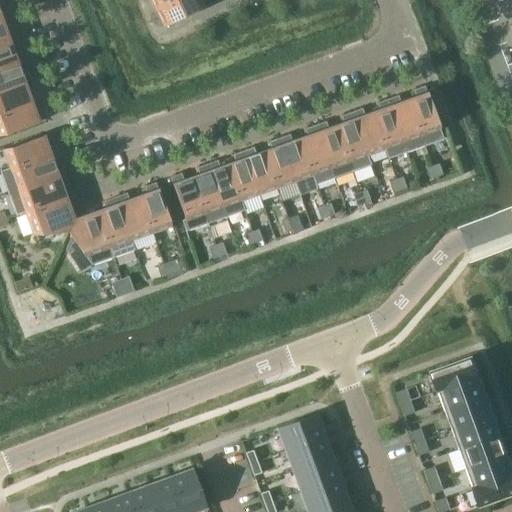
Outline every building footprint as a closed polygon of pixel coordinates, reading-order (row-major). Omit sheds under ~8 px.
[(200,0),(172,0),(160,6),(168,23),(163,25),(164,26),(168,24),(204,7),(200,0)] [(0,41),(16,36),(12,24),(6,26),(2,16),(0,16),(0,41)] [(0,65),(18,59),(14,49),(20,47),(16,36),(0,41),(0,65)] [(0,89),(31,78),(27,67),(21,69),(18,59),(0,65),(0,89)] [(0,113),(33,102),(29,92),(35,90),(31,78),(0,89),(0,113)] [(415,95),(408,98),(425,145),(443,139),(439,125),(427,91),(425,85),(413,89),(415,95)] [(407,152),(425,145),(408,98),(400,101),(398,95),(388,99),(407,152)] [(384,145),(383,145),(388,159),(407,152),(388,99),(377,102),(379,108),(372,111),(384,145)] [(33,102),(0,113),(0,135),(46,119),(42,108),(36,110),(33,102)] [(366,151),(367,151),(383,145),(384,145),(372,111),(364,114),(362,108),(352,111),(366,151)] [(372,164),(367,151),(366,151),(352,111),(341,115),(343,121),(335,124),(353,171),(372,164)] [(334,178),(353,171),(335,124),(328,127),(326,121),(315,124),(334,178)] [(316,185),(334,178),(315,124),(305,128),(307,134),(299,137),(312,171),(311,171),(316,185)] [(10,168),(51,153),(49,146),(54,144),(51,133),(45,135),(44,134),(3,149),(10,168)] [(294,177),(311,171),(312,171),(299,137),(292,140),(290,134),(279,137),(294,177)] [(275,184),(294,177),(279,137),(268,141),(271,147),(263,150),(275,184)] [(257,190),(275,184),(263,150),(256,153),(254,147),(243,150),(257,190)] [(239,197),(240,196),(257,190),(243,150),(233,154),(235,160),(227,163),(239,197)] [(0,172),(8,193),(65,173),(61,161),(55,163),(51,153),(10,168),(0,172)] [(207,163),(226,217),(245,210),(240,196),(239,197),(227,163),(220,165),(217,160),(207,163)] [(226,217),(207,163),(196,167),(199,173),(191,176),(205,214),(204,214),(207,223),(226,217)] [(439,165),(432,167),(436,178),(442,176),(439,165)] [(430,180),(436,178),(432,167),(426,169),(430,180)] [(25,211),(67,196),(63,186),(69,184),(65,173),(8,193),(16,215),(25,211)] [(181,173),(170,177),(172,183),(184,216),(181,217),(186,231),(207,223),(204,214),(205,214),(191,176),(183,178),(181,173)] [(396,180),(395,180),(399,191),(400,191),(406,189),(402,178),(396,180)] [(393,193),(399,191),(395,180),(389,182),(393,193)] [(139,195),(153,233),(172,226),(158,188),(156,182),(144,186),(146,192),(139,195)] [(366,191),(359,193),(363,204),(370,202),(366,191)] [(127,192),(115,197),(134,250),(156,242),(153,233),(139,195),(129,198),(127,192)] [(357,206),(363,204),(359,193),(353,195),(357,206)] [(68,231),(74,218),(67,196),(25,211),(33,233),(68,229),(68,231)] [(110,248),(114,257),(134,250),(115,197),(104,201),(106,207),(96,210),(109,248),(110,248)] [(324,206),(323,206),(327,217),(328,217),(333,215),(329,204),(324,206)] [(321,219),(327,217),(323,206),(317,208),(321,219)] [(109,248),(96,210),(74,218),(68,231),(91,265),(114,257),(110,248),(109,248)] [(294,217),(287,219),(291,230),(298,228),(294,217)] [(6,218),(0,220),(0,227),(9,225),(6,218)] [(285,232),(291,230),(287,219),(281,221),(285,232)] [(258,230),(251,232),(255,243),(261,241),(258,230)] [(249,245),(255,243),(251,232),(245,234),(249,245)] [(216,245),(215,245),(219,256),(220,256),(225,254),(221,243),(216,245)] [(213,258),(219,256),(215,245),(209,247),(213,258)] [(164,263),(168,274),(181,269),(177,258),(164,263)] [(168,274),(164,263),(157,266),(161,277),(168,274)] [(34,286),(30,275),(14,281),(18,291),(34,286)] [(128,276),(121,279),(125,290),(126,294),(133,291),(128,276)] [(125,290),(121,279),(114,281),(118,292),(125,290)] [(440,390),(480,375),(474,356),(433,371),(440,390)] [(440,390),(446,409),(487,394),(480,375),(440,390)] [(397,392),(401,403),(412,399),(408,388),(397,392)] [(494,414),(487,394),(446,409),(453,428),(494,414)] [(416,411),(412,399),(401,403),(405,415),(416,411)] [(317,413),(277,428),(286,451),(325,436),(317,413)] [(494,414),(453,428),(460,448),(501,433),(494,414)] [(411,431),(415,443),(426,439),(422,427),(411,431)] [(467,467),(508,452),(501,433),(460,448),(467,467)] [(325,436),(286,451),(293,471),(333,456),(325,436)] [(431,450),(426,439),(415,443),(420,454),(431,450)] [(253,450),(246,452),(250,464),(257,461),(253,450)] [(467,467),(474,486),(511,472),(511,462),(508,452),(467,467)] [(333,456),(293,471),(301,493),(341,478),(333,456)] [(257,461),(250,464),(254,474),(261,471),(257,461)] [(429,481),(440,477),(436,465),(425,469),(429,481)] [(192,466),(170,475),(184,511),(188,511),(207,505),(192,466)] [(511,472),(474,486),(481,505),(511,494),(511,472)] [(184,511),(170,475),(150,482),(161,511),(184,511)] [(440,477),(429,481),(433,493),(444,489),(440,477)] [(341,478),(301,493),(308,511),(310,511),(349,498),(341,478)] [(161,511),(150,482),(129,490),(137,511),(161,511)] [(137,511),(129,490),(109,498),(114,511),(137,511)] [(268,490),(261,493),(265,504),(273,501),(268,490)] [(114,511),(109,498),(88,505),(91,511),(114,511)] [(353,511),(349,498),(310,511),(353,511)] [(436,501),(440,511),(451,508),(447,498),(436,501)] [(276,511),(273,501),(265,504),(268,511),(276,511)]
